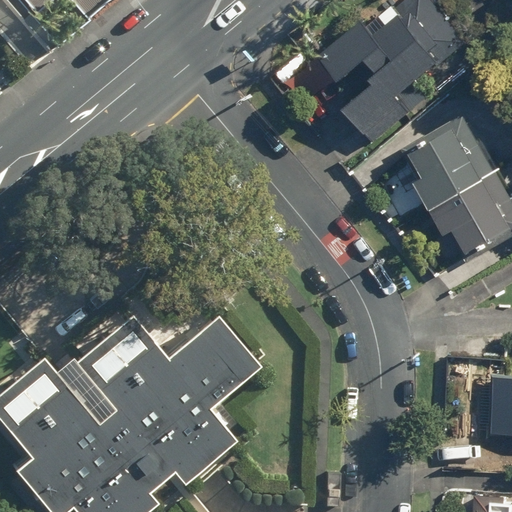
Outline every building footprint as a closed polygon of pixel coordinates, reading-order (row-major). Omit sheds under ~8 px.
[(474,37),(441,0),(409,0),(408,2),(405,0),(404,0),(393,10),(399,17),(388,26),(375,11),(333,48),(353,72),(380,50),(394,67),(356,100),(387,135),(423,105),(411,91),(474,37)] [(511,175),(474,112),(425,142),(441,168),(428,175),(459,227),(469,222),(482,243),(511,225),(511,175)] [(43,360),(0,396),(0,415),(35,456),(19,470),(55,511),(70,511),(74,508),(77,511),(154,511),(162,505),(154,497),(181,474),(190,484),(236,444),(208,412),(260,366),(218,318),(169,361),(134,320),(80,367),(119,411),(101,427),(43,360)] [(511,369),(506,369),(503,425),(511,424),(511,369)] [(511,511),(511,502),(503,502),(503,492),(481,490),(479,511),(511,511)]
